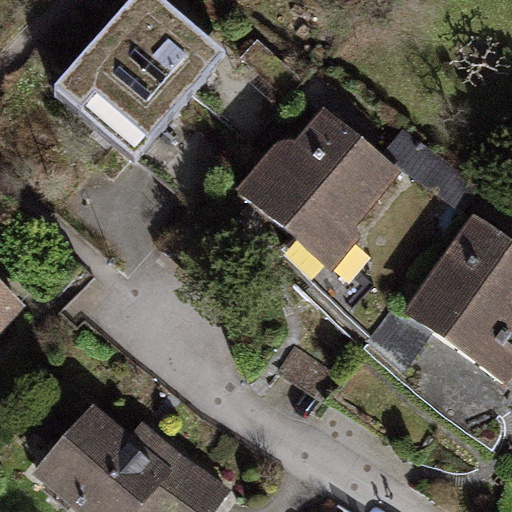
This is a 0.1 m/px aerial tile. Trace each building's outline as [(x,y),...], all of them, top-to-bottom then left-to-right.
[(199,82),(123,19),(41,117),(119,179),(199,82)] [(285,152),(247,204),(364,313),(379,293),(365,241),(414,184),(467,217),(488,191),(409,136),(385,160),(326,116),(298,151),(285,152)] [(511,246),(482,226),(419,316),(407,309),(374,353),(416,386),(440,348),(511,397),(511,246)] [(0,350),(31,318),(0,288),(0,350)] [(100,414),(37,483),(69,511),(219,511),(232,493),(148,428),(135,445),(100,414)]
